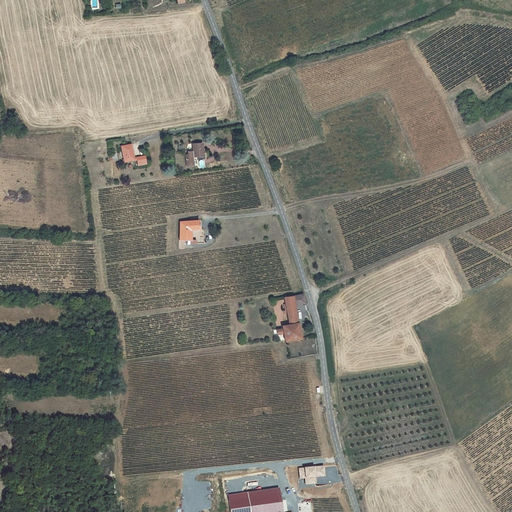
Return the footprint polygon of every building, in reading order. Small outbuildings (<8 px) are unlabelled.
[(187,156),(185,156),(186,167),(193,166),(192,157),(203,156),(201,144),(192,145),(193,152),(187,153),(187,156)] [(133,160),(130,145),(121,147),(124,161),(133,160)] [(136,159),(137,166),(145,164),(144,157),(136,159)] [(179,240),(190,241),(190,240),(190,233),(189,233),(189,230),(189,228),(191,228),(191,230),(199,229),(198,220),(179,222),(179,240)] [(283,334),(284,342),(300,339),(299,332),(301,331),(300,328),(298,328),(294,305),(305,303),(302,294),(294,296),(284,297),(286,310),(283,310),(284,314),(286,313),(288,325),(282,326),(282,329),(283,334)] [(313,473),(309,473),(310,480),(316,479),(317,483),(324,482),(324,479),(325,479),(323,467),(312,469),(313,473)]
